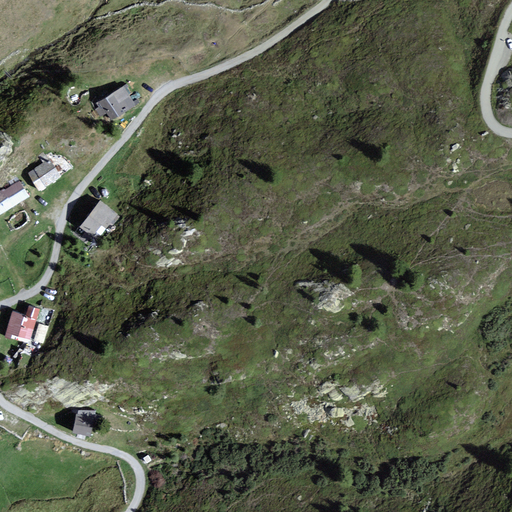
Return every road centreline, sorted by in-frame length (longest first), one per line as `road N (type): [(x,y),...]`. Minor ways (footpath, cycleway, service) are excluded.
road 1 (residential): [(325,0),(249,55),(157,97),(78,190),(50,273),(31,295),(0,305)]
road 2 (residential): [(0,398),(82,444),(129,457),(142,490),(131,511)]
road 3 (residential): [(511,133),(494,126),(486,108),(511,7)]
